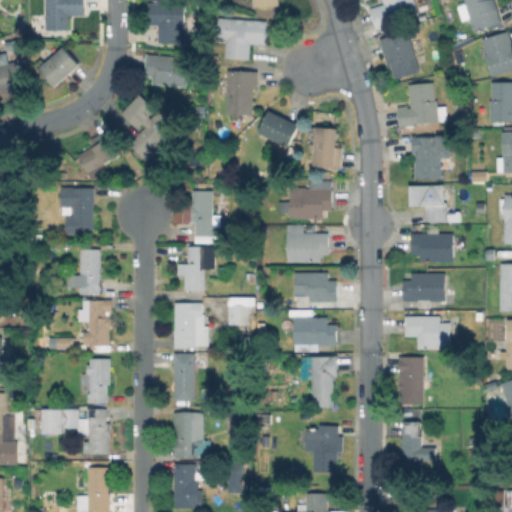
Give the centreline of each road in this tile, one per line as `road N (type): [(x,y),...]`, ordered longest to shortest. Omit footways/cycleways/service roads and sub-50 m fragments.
road 1 (residential): [(327,0),(367,150),(366,511)]
road 2 (residential): [(141,511),(143,213)]
road 3 (residential): [(25,127),(56,119),(98,91),(115,46),(115,0)]
